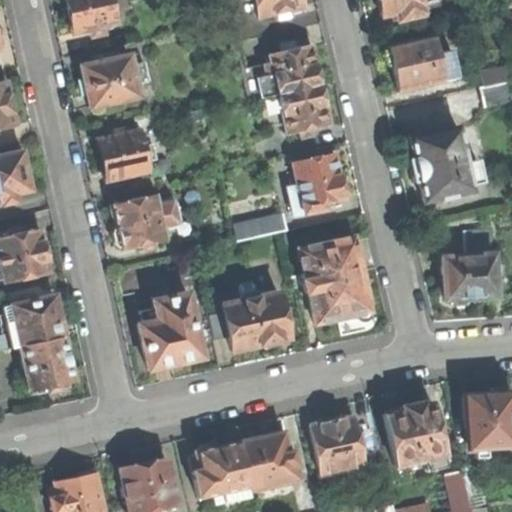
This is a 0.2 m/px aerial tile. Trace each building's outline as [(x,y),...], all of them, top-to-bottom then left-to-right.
[(91,28),(92,36),(106,33),(104,25),(118,22),(115,9),(120,8),(119,3),(127,0),(126,0),(66,0),(71,18),(74,31),(91,28)] [(301,0),(255,0),(259,15),(303,6),(301,0)] [(397,13),(399,21),(425,14),(422,0),(377,0),(379,5),(382,17),(397,13)] [(394,76),(398,91),(457,77),(450,50),(438,54),(434,35),(387,46),(388,50),(386,51),(384,55),(386,63),(389,66),(392,65),(394,76)] [(295,49),(293,41),(281,44),(283,51),(270,54),(272,61),(241,68),(248,100),(271,95),(320,84),(314,55),(311,45),(295,49)] [(87,92),(90,106),(139,95),(136,82),(147,80),(143,60),(132,63),(130,53),(119,56),(117,49),(102,52),(103,59),(81,64),(84,78),(79,79),(81,87),(82,94),(87,92)] [(479,70),(483,85),(511,77),(511,73),(510,63),(479,70)] [(484,106),(511,98),(511,77),(483,85),(479,86),(484,106)] [(7,80),(0,81),(0,128),(16,125),(12,104),(7,80)] [(326,111),(320,84),(271,95),(275,114),(283,112),(287,131),(300,129),(302,137),(314,134),(312,126),(329,122),(326,111)] [(407,159),(408,164),(463,151),(457,126),(408,138),(412,158),(407,159)] [(102,160),(106,179),(148,169),(146,160),(155,158),(152,143),(143,144),(139,128),(127,131),(127,129),(114,132),(114,133),(97,137),(102,160)] [(22,150),(0,155),(0,204),(2,204),(2,205),(15,202),(14,194),(31,190),(27,171),(22,150)] [(439,198),(440,201),(455,197),(454,194),(472,190),(471,184),(483,181),(477,159),(465,161),(463,151),(408,164),(410,174),(413,183),(418,182),(423,202),(439,198)] [(339,174),(334,152),(292,162),(297,184),(288,186),(294,214),(304,211),(305,213),(326,208),(325,201),(346,196),(342,180),(340,173),(339,174)] [(122,247),(166,237),(163,224),(177,221),(172,201),(158,204),(155,194),(112,203),(114,214),(117,225),(114,226),(112,231),(115,242),(119,246),(121,246),(122,247)] [(234,223),(238,241),(288,229),(284,212),(234,223)] [(24,227),(9,230),(10,235),(0,237),(0,278),(4,277),(5,283),(49,272),(44,249),(40,228),(25,232),(24,227)] [(481,297),(496,296),(495,276),(503,275),(502,262),(494,262),(492,227),(464,229),(465,255),(442,257),(445,299),(450,299),(454,304),(467,303),(471,297),(481,297)] [(374,326),(354,235),(299,248),(304,273),(301,274),(305,292),(308,291),(315,322),(338,318),(341,333),(352,331),(374,326)] [(279,340),(289,338),(278,290),(256,295),(255,289),(250,284),(241,286),(239,292),(240,298),(221,302),(223,313),(229,338),(231,350),(244,347),(261,344),(261,345),(266,348),(275,346),(279,341),(279,340)] [(148,368),(201,356),(187,291),(152,299),(154,306),(139,309),(141,321),(137,322),(140,335),(148,368)] [(57,311),(54,295),(35,299),(33,293),(21,296),(22,302),(2,307),(12,348),(20,346),(63,336),(57,311)] [(216,341),(229,338),(223,313),(211,316),(216,341)] [(74,380),(63,336),(20,346),(30,391),(35,389),(36,395),(52,391),(70,387),(68,382),(74,380)] [(475,459),(487,458),(487,449),(511,447),(511,414),(511,394),(507,394),(507,392),(503,389),(496,389),(491,390),(487,393),(487,395),(463,397),(465,430),(467,430),(468,450),(475,450),(475,459)] [(384,416),(396,466),(425,460),(427,471),(445,467),(443,456),(444,455),(433,405),(425,407),(424,402),(412,404),(401,407),(402,412),(384,416)] [(334,422),(311,427),(322,475),(349,469),(351,478),(365,475),(364,465),(365,465),(354,418),(334,422)] [(255,440),(240,443),(250,492),(281,486),(281,484),(299,480),(297,470),(299,470),(294,451),(289,452),(284,432),(263,437),(262,438),(255,440)] [(223,494),(225,503),(251,497),(250,492),(240,443),(216,449),(215,447),(212,445),(209,445),(206,446),(202,447),(200,450),(200,452),(196,453),(197,458),(191,460),(200,499),(223,494)] [(120,471),(129,511),(178,511),(167,460),(144,465),(120,471)] [(470,511),(462,471),(445,475),(452,511),(470,511)] [(52,511),(103,511),(94,476),(91,477),(90,472),(78,475),(79,479),(69,481),(54,485),(56,490),(47,492),(52,511)]
